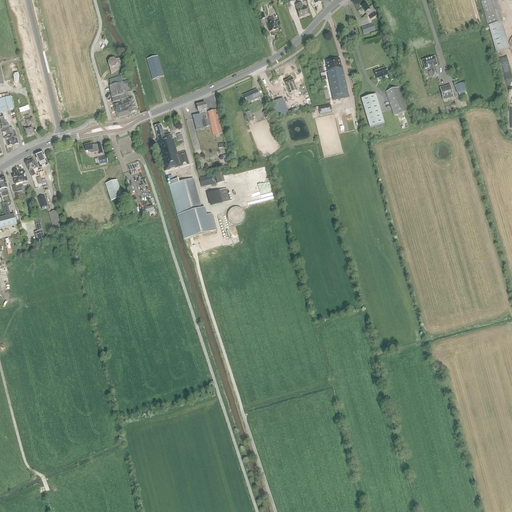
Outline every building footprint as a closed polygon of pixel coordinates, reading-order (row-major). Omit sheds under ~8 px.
[(496,0),(480,0),(488,27),(503,22),(496,0)] [(262,19),(265,18),(261,7),(264,6),(263,3),(257,5),(260,14),(260,13),(262,19)] [(303,16),(308,14),(305,7),(303,8),(301,3),(300,3),(296,4),(296,5),(295,5),(299,18),(300,17),(301,18),(303,17),(303,16)] [(365,12),(366,15),(368,14),(369,16),(368,16),(370,20),(376,16),(374,13),(375,12),(371,6),(368,8),(366,4),(361,6),(363,10),(364,12),(365,12)] [(276,24),(274,25),(273,22),(274,22),(273,17),(269,19),(266,21),(267,24),(269,32),(276,30),(278,29),(276,24)] [(375,31),(373,24),(361,28),(363,35),(375,31)] [(158,56),(146,60),(152,80),(164,77),(158,56)] [(432,77),(438,75),(435,66),(437,66),(434,57),(422,61),(425,69),(429,68),(430,71),(428,72),(429,77),(432,76),(432,77)] [(511,82),(511,73),(508,57),(500,59),(506,84),(511,82)] [(108,63),(111,74),(118,70),(123,65),(121,58),(115,60),(113,59),(109,60),(108,63)] [(333,101),(348,98),(342,68),(341,68),(339,59),(326,62),(328,74),(327,74),(333,101)] [(376,79),(387,75),(385,68),(374,72),(376,79)] [(120,74),(120,77),(109,80),(111,86),(109,86),(112,103),(122,100),(123,99),(122,95),(123,95),(123,93),(130,91),(124,73),(120,74)] [(292,92),(296,90),(294,85),(295,84),(291,77),(288,79),(289,80),(284,82),(287,87),(290,86),(292,92)] [(463,83),(454,86),(457,94),(466,91),(463,83)] [(450,85),(439,88),(443,100),(453,98),(450,85)] [(399,88),(386,92),(393,115),(406,111),(399,88)] [(247,104),(260,98),(257,90),(243,96),(247,104)] [(130,92),(130,91),(123,93),(123,95),(122,95),(123,99),(122,100),(122,102),(113,105),(116,116),(119,118),(128,116),(131,114),(137,111),(132,97),(131,92),(130,92)] [(0,112),(14,109),(11,97),(9,97),(8,93),(0,95),(0,112)] [(376,95),(361,99),(369,128),(384,123),(376,95)] [(282,99),(271,104),(277,119),(289,114),(282,99)] [(213,136),(222,134),(216,110),(205,113),(205,110),(206,110),(205,103),(196,106),(198,112),(199,112),(199,114),(192,116),(195,130),(210,126),(213,136)] [(318,107),(320,115),(332,112),(330,105),(318,107)] [(262,113),(265,119),(271,117),(268,110),(262,113)] [(250,111),(244,113),(248,123),(253,121),(250,111)] [(29,115),(24,116),(28,128),(27,128),(27,129),(24,130),(25,133),(26,133),(27,137),(28,136),(29,137),(31,136),(34,135),(33,131),(32,127),(31,126),(35,125),(32,118),(30,119),(29,115)] [(2,130),(6,129),(8,137),(6,138),(8,147),(9,147),(11,147),(11,146),(13,146),(9,129),(8,124),(1,125),(2,130)] [(164,171),(188,165),(184,152),(176,154),(171,134),(164,136),(161,125),(153,127),(157,140),(155,140),(164,171)] [(12,128),(9,129),(13,146),(15,145),(15,146),(17,145),(18,145),(16,135),(15,132),(14,131),(13,131),(12,128)] [(93,153),(98,152),(98,154),(102,154),(100,144),(96,145),(92,146),(91,144),(84,145),(86,151),(88,150),(89,152),(91,153),(93,153)] [(47,163),(42,152),(39,154),(35,156),(39,167),(47,163)] [(106,156),(97,158),(99,165),(108,163),(106,156)] [(36,175),(33,170),(36,168),(33,161),(29,162),(25,164),(31,177),(36,175)] [(43,187),(47,186),(42,169),(38,170),(43,187)] [(22,191),(20,184),(22,184),(23,186),(27,185),(26,182),(27,182),(25,173),(18,174),(17,173),(16,172),(15,173),(14,174),(14,175),(15,178),(13,178),(15,186),(12,187),(14,193),(22,191)] [(222,173),(215,175),(217,184),(225,182),(222,173)] [(201,187),(216,184),(214,174),(199,178),(201,187)] [(178,216),(185,239),(215,230),(210,215),(203,217),(201,209),(193,179),(169,186),(178,216)] [(117,180),(105,184),(111,202),(123,198),(117,180)] [(226,189),(207,194),(210,207),(230,201),(226,189)] [(54,231),(62,228),(57,211),(49,213),(54,231)] [(14,214),(0,217),(0,229),(17,225),(14,214)] [(37,232),(34,233),(37,243),(45,241),(41,224),(40,218),(34,220),(35,225),(37,232)]
